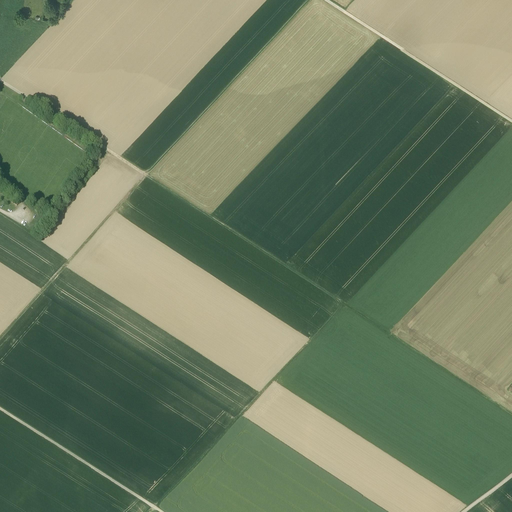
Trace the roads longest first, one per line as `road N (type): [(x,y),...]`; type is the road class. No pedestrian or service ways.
road 1 (track): [(511,415),(144,174)]
road 2 (track): [(148,511),(343,305)]
road 3 (track): [(144,174),(310,0)]
road 4 (track): [(325,0),(511,122)]
road 5 (track): [(144,174),(0,337)]
road 6 (track): [(161,511),(0,408)]
road 7 (track): [(0,80),(144,174)]
